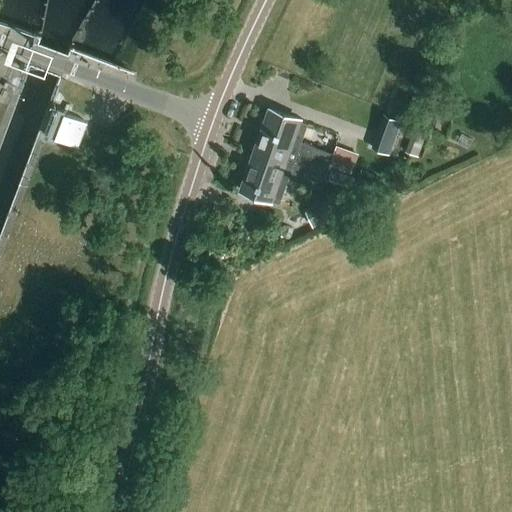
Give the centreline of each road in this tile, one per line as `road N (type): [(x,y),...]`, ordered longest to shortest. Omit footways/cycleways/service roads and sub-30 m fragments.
road 1 (unclassified): [(116,511),(170,258),(212,119)]
road 2 (unclassified): [(212,119),(0,42)]
road 3 (unclassified): [(212,119),(269,0)]
